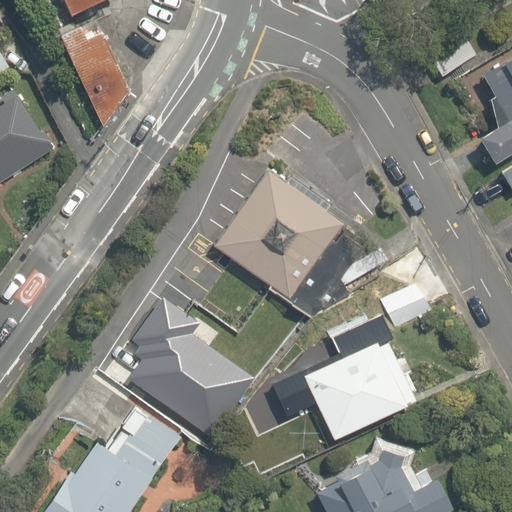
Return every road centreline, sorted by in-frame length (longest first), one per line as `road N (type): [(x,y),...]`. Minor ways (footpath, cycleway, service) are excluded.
road 1 (secondary): [(0,344),(204,58),(227,13)]
road 2 (residential): [(511,339),(374,94),(330,55)]
